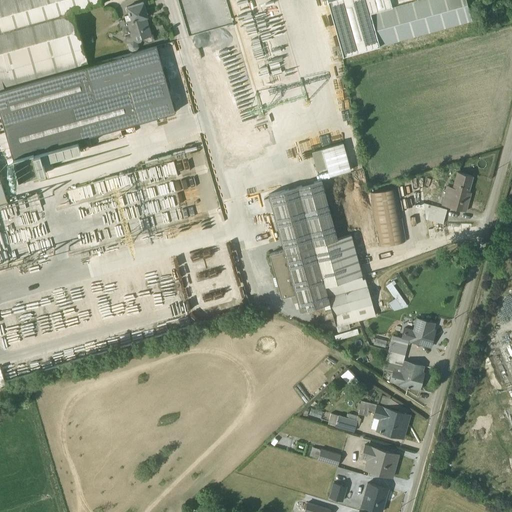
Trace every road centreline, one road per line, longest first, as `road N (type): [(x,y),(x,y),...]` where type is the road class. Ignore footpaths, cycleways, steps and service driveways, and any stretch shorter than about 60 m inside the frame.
road 1 (residential): [(511,131),(406,511)]
road 2 (unclassified): [(258,306),(170,0)]
road 3 (unknown): [(0,289),(57,272),(86,274),(236,229)]
road 4 (unknown): [(220,175),(298,138),(315,119),(318,84),(296,0)]
